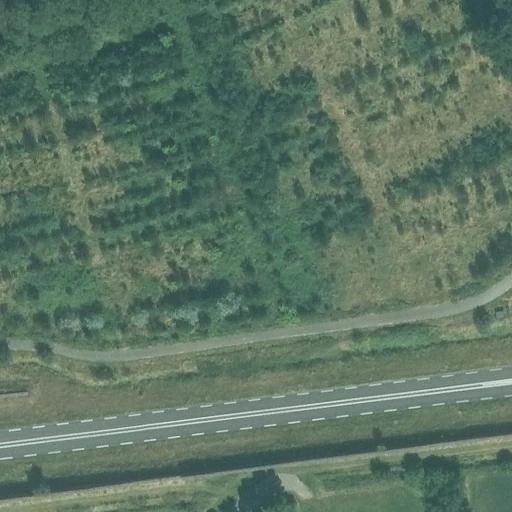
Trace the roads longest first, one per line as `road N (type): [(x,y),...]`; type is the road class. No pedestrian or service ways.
road 1 (primary): [(511,385),(0,450)]
road 2 (track): [(0,353),(148,357),(470,313)]
